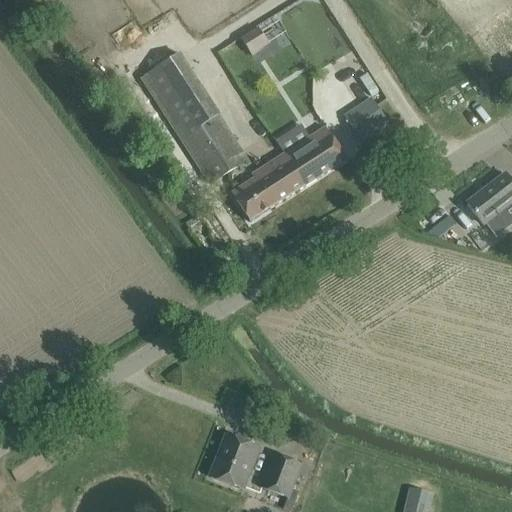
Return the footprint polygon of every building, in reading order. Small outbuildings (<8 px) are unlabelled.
[(245,57),(262,45),(254,35),(237,46),(245,57)] [(203,177),(241,152),(177,55),(140,80),(203,177)] [(361,144),(388,126),(370,99),(343,117),(361,144)] [(256,179),(231,195),(249,223),(346,161),(335,144),(326,130),(254,176),(256,179)] [(483,227),(486,225),(495,238),(511,225),(511,219),(507,213),(511,209),(511,184),(505,176),(467,206),(483,227)] [(242,491),(258,450),(226,437),(210,478),(242,491)] [(287,500),(300,466),(274,456),(261,489),(287,500)] [(403,511),(428,511),(432,496),(408,491),(403,511)]
